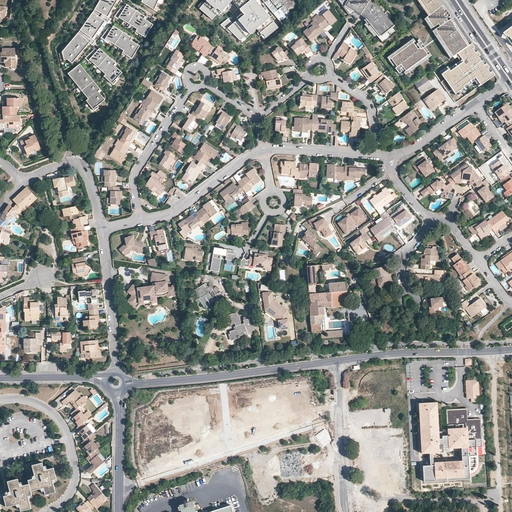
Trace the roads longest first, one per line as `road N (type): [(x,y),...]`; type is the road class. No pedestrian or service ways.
road 1 (residential): [(119,485),(342,418)]
road 2 (residential): [(337,360),(138,383)]
road 3 (residential): [(0,399),(31,400),(63,422),(76,479),(72,493),(46,511)]
road 4 (residential): [(500,511),(494,350)]
road 5 (residential): [(494,350),(337,360)]
road 6 (unknown): [(346,487),(499,499)]
road 7 (residential): [(191,85),(135,173),(141,221)]
road 8 (residential): [(141,221),(170,214),(264,149)]
road 9 (residential): [(116,356),(103,230)]
